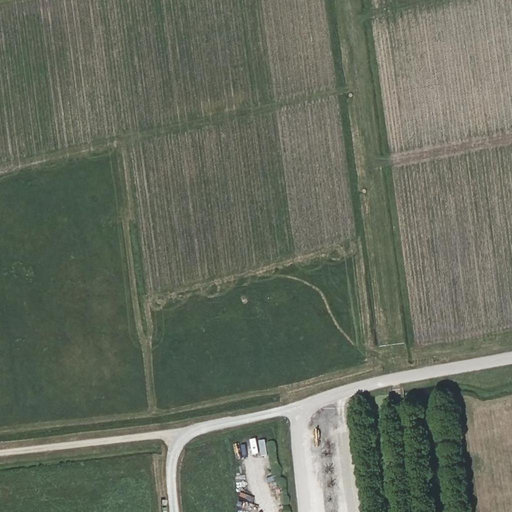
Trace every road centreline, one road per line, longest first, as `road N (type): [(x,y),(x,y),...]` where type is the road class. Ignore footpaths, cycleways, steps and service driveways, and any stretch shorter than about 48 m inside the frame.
road 1 (track): [(348,0),(395,380)]
road 2 (track): [(0,169),(359,84)]
road 3 (track): [(308,406),(223,426),(0,453)]
road 4 (track): [(368,164),(511,136)]
